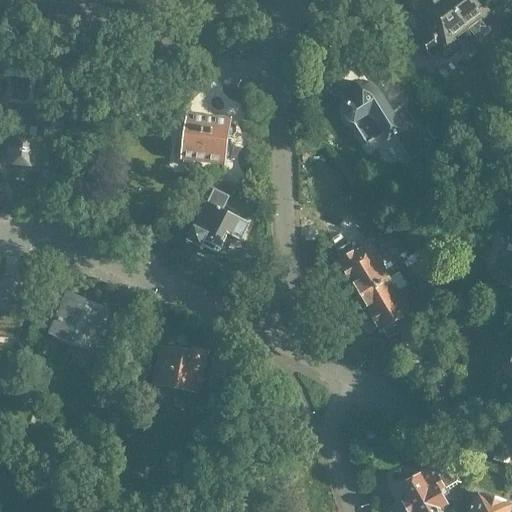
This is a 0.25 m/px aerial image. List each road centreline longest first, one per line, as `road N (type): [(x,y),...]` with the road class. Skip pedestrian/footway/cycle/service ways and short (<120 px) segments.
road 1 (residential): [(291,344),(139,271),(0,233)]
road 2 (residential): [(0,0),(106,19),(270,68)]
road 3 (residential): [(291,344),(270,68)]
road 4 (residential): [(511,445),(354,377)]
road 5 (residential): [(350,511),(326,430),(354,377)]
